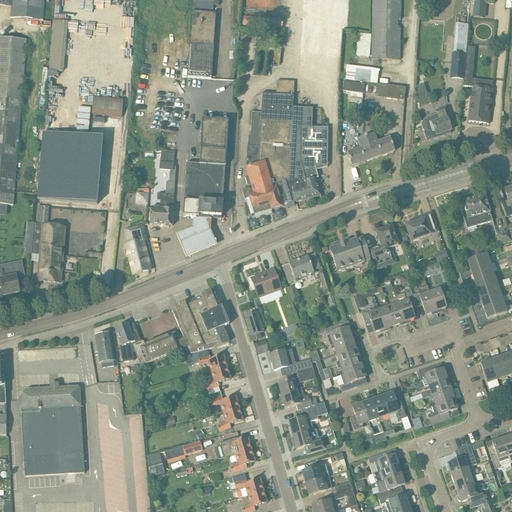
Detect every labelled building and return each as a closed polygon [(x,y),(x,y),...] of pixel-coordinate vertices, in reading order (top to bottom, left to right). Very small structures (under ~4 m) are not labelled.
[(44,0),(11,0),(10,18),(43,21),(44,0)] [(213,0),(193,0),(192,12),(191,12),(187,79),(212,80),(216,13),(212,13),(213,0)] [(372,0),(371,50),(372,60),(400,61),(401,28),(398,28),(398,20),(401,21),(401,0),(372,0)] [(474,0),(473,15),(485,16),(486,4),(494,5),(494,0),(474,0)] [(283,21),(243,17),(243,26),(282,29),(283,21)] [(52,31),(66,32),(67,23),(53,22),(52,31)] [(468,25),(455,24),(453,53),(452,53),(450,79),(463,80),(468,25)] [(26,40),(0,38),(0,205),(13,206),(26,40)] [(467,47),(467,55),(474,56),(475,48),(467,47)] [(355,69),(354,82),(376,85),(376,86),(378,86),(378,85),(377,84),(378,72),(355,69)] [(294,147),(297,108),(293,108),(295,82),(277,81),(276,95),(263,94),(262,114),(252,113),(250,137),(253,137),(252,142),(248,142),(248,147),(247,147),(246,168),(249,176),(245,177),(247,186),(251,185),(252,189),(249,190),(249,188),(242,190),(245,200),(249,198),(253,210),(269,205),(271,210),(283,207),(282,206),(294,202),(290,180),(292,147),(294,147)] [(85,82),(83,92),(97,95),(99,85),(85,82)] [(344,82),(343,92),(364,94),(365,84),(344,82)] [(422,85),(417,87),(419,107),(428,104),(422,85)] [(378,86),(376,86),(374,97),(404,101),(405,90),(378,86)] [(473,91),(469,122),(488,124),(492,93),(493,91),(492,91),(473,88),(473,91)] [(124,99),(94,96),(93,115),(122,118),(124,99)] [(313,109),(297,108),(294,147),(292,147),(290,180),(294,202),(295,202),(296,203),(320,196),(316,179),(318,179),(315,170),(327,166),(327,168),(327,128),(312,127),(313,109)] [(426,141),(422,143),(422,144),(444,136),(444,134),(451,131),(447,119),(449,118),(446,108),(436,112),(437,115),(431,117),(428,118),(425,120),(423,123),(422,126),(423,129),(425,132),(423,133),(426,141)] [(228,121),(203,120),(200,165),(187,164),(184,206),(183,216),(199,218),(199,216),(221,217),(221,219),(222,204),(225,167),(228,121)] [(358,140),(361,149),(366,162),(381,157),(395,152),(391,143),(390,140),(377,144),(374,134),(358,140)] [(42,140),(36,207),(96,212),(100,160),(98,160),(99,145),(42,140)] [(366,162),(361,149),(347,154),(352,167),(366,162)] [(160,163),(159,170),(170,171),(170,175),(175,175),(176,169),(173,164),(174,153),(161,152),(161,158),(160,158),(160,163)] [(151,215),(150,225),(164,226),(166,228),(169,228),(171,226),(172,227),(173,217),(173,209),(174,195),(175,183),(166,182),(165,194),(161,194),(160,208),(151,207),(151,215)] [(511,187),(504,191),(508,202),(502,204),(506,218),(511,216),(511,187)] [(137,193),(136,193),(135,205),(148,206),(149,194),(137,193)] [(493,222),(485,195),(462,202),(465,211),(462,212),(467,230),(493,222)] [(40,226),(47,227),(49,208),(37,207),(36,223),(40,223),(40,226)] [(438,232),(431,213),(423,216),(425,219),(405,226),(411,242),(438,232)] [(54,228),(47,227),(40,226),(40,223),(36,223),(35,223),(34,233),(33,244),(32,252),(32,255),(33,251),(40,252),(38,281),(49,282),(60,283),(65,229),(54,228)] [(147,241),(143,226),(134,229),(137,242),(125,245),(133,275),(151,271),(143,242),(147,241)] [(398,246),(392,227),(376,233),(381,248),(370,251),(375,267),(392,261),(388,250),(398,246)] [(508,230),(496,234),(500,246),(511,243),(511,242),(508,230)] [(26,233),(25,243),(33,244),(34,233),(26,233)] [(366,248),(363,238),(356,241),(356,240),(329,249),(337,272),(363,262),(370,259),(366,248)] [(488,250),(486,246),(474,250),(473,247),(467,249),(469,257),(488,250)] [(446,250),(436,253),(438,263),(449,259),(446,250)] [(467,261),(470,271),(490,264),(487,254),(467,261)] [(315,255),(308,257),(289,264),(282,267),(282,268),(282,267),(288,283),(295,281),(294,280),(313,273),(313,271),(320,269),(315,255)] [(0,266),(0,294),(2,294),(3,296),(19,293),(17,284),(25,282),(21,262),(6,265),(0,266)] [(439,264),(432,266),(435,275),(442,272),(439,264)] [(490,264),(470,271),(474,281),(493,274),(490,264)] [(281,290),(273,270),(264,273),(264,275),(251,280),(258,297),(258,298),(281,290)] [(332,293),(325,271),(318,273),(323,287),(321,287),(324,296),(332,293)] [(386,280),(384,272),(376,274),(379,282),(386,280)] [(493,274),(474,281),(477,290),(497,283),(495,278),(493,274)] [(497,283),(477,290),(480,300),(500,293),(497,283)] [(437,292),(430,294),(437,314),(439,313),(438,311),(446,308),(443,299),(449,297),(444,285),(435,288),(437,292)] [(300,300),(295,286),(287,289),(292,303),(300,300)] [(373,295),(383,292),(382,288),(381,287),(371,291),(373,295)] [(412,295),(417,308),(422,306),(426,315),(433,313),(434,315),(437,314),(430,294),(427,287),(417,290),(418,293),(412,295)] [(205,323),(208,334),(214,348),(229,343),(222,328),(229,325),(214,291),(213,290),(201,295),(201,296),(200,297),(202,299),(194,302),(200,317),(198,318),(201,324),(205,323)] [(417,308),(412,295),(411,290),(403,293),(403,295),(396,297),(398,305),(405,325),(407,324),(406,322),(414,319),(411,310),(417,308)] [(500,293),(480,300),(484,310),(506,302),(503,303),(502,298),(505,297),(503,292),(500,293)] [(359,295),(354,297),(359,310),(364,308),(359,295)] [(171,309),(181,333),(183,337),(188,348),(187,348),(190,355),(214,348),(208,334),(205,323),(201,324),(198,318),(200,317),(194,302),(187,305),(186,303),(171,309)] [(506,302),(484,310),(487,319),(495,317),(507,313),(505,307),(508,306),(506,302)] [(387,304),(394,326),(402,324),(402,326),(405,325),(398,305),(391,307),(390,303),(387,304)] [(394,326),(387,304),(384,305),(385,309),(378,311),(385,332),(388,331),(387,329),(394,326)] [(383,333),(385,332),(378,311),(377,308),(361,314),(365,326),(371,324),(374,333),(382,331),(383,333)] [(263,332),(257,314),(245,318),(250,336),(251,336),(252,342),(261,339),(259,333),(263,332)] [(96,335),(111,332),(110,324),(94,328),(96,335)] [(127,325),(124,326),(122,325),(119,326),(118,328),(116,329),(122,346),(120,347),(122,363),(134,361),(130,343),(136,341),(134,336),(131,336),(127,325)] [(351,339),(349,332),(351,331),(350,328),(341,331),(339,326),(325,331),(327,336),(326,337),(330,347),(351,339)] [(296,327),(289,330),(292,336),(298,334),(296,327)] [(115,361),(110,334),(94,337),(99,363),(101,363),(102,369),(114,367),(113,361),(115,361)] [(136,345),(132,347),(140,366),(145,364),(146,365),(170,355),(171,356),(183,353),(181,350),(187,347),(183,337),(177,339),(175,334),(166,337),(146,345),(146,346),(139,348),(139,349),(137,349),(136,345)] [(334,348),(337,355),(357,348),(356,346),(354,347),(351,339),(330,347),(331,349),(334,348)] [(269,340),(253,345),(257,356),(272,350),(269,340)] [(335,363),(337,366),(358,359),(356,351),(358,351),(357,348),(337,355),(339,361),(335,363)] [(280,353),(270,356),(274,372),(280,370),(282,376),(296,372),(304,370),(302,362),(296,364),(292,350),(280,353)] [(511,375),(511,361),(510,354),(500,357),(507,377),(511,375)] [(212,373),(227,368),(223,356),(211,360),(210,356),(209,356),(209,357),(200,359),(198,359),(199,365),(209,364),(212,373)] [(497,381),(507,377),(500,357),(490,361),(497,381)] [(358,359),(337,366),(338,369),(341,368),(344,375),(364,368),(363,365),(361,366),(358,359)] [(487,384),(497,381),(490,361),(480,364),(483,372),(483,373),(487,384)] [(230,380),(227,368),(212,373),(214,382),(205,385),(208,391),(209,391),(218,387),(218,388),(219,387),(218,384),(230,380)] [(288,382),(278,385),(282,397),(297,393),(295,385),(316,380),(312,368),(304,370),(296,372),(298,379),(294,381),(288,382)] [(364,368),(344,375),(340,376),(343,386),(339,387),(342,393),(358,388),(356,382),(365,379),(363,371),(365,370),(364,368)] [(432,368),(416,373),(419,382),(422,381),(425,388),(429,387),(449,379),(448,377),(446,378),(443,370),(434,374),(432,368)] [(423,400),(429,398),(450,390),(448,383),(450,382),(449,379),(429,387),(431,393),(428,394),(428,395),(427,395),(426,393),(421,395),(423,400)] [(20,392),(26,506),(86,503),(79,389),(20,392)] [(333,390),(330,389),(325,391),(328,398),(335,395),(333,390)] [(431,407),(431,408),(456,399),(455,397),(453,398),(450,390),(429,398),(430,400),(433,399),(435,406),(431,407)] [(303,391),(297,393),(282,397),(282,398),(279,399),(281,406),(284,405),(285,409),(296,406),(298,411),(317,405),(315,399),(310,400),(305,401),(303,391)] [(224,414),(239,409),(236,398),(223,401),(220,392),(210,396),(211,407),(221,405),(224,414)] [(389,416),(390,419),(396,417),(398,421),(407,418),(401,401),(396,404),(392,394),(385,397),(384,394),(381,395),(389,416)] [(379,419),(380,422),(383,421),(382,418),(389,416),(381,395),(379,396),(380,398),(372,401),(379,419)] [(457,402),(456,399),(431,408),(434,414),(430,416),(433,425),(450,419),(448,413),(457,410),(454,402),(457,402)] [(364,401),(362,402),(369,423),(376,420),(377,424),(380,422),(379,419),(372,401),(365,403),(364,401)] [(369,423),(362,402),(359,403),(360,405),(352,408),(356,417),(350,419),(354,431),(363,428),(362,425),(369,423)] [(306,418),(289,423),(293,437),(308,432),(313,431),(310,422),(318,420),(317,417),(327,414),(325,409),(324,405),(324,403),(314,407),(314,408),(311,409),(301,411),(301,412),(304,411),(306,418)] [(243,421),(239,409),(224,414),(226,423),(217,427),(220,433),(230,428),(231,429),(230,425),(243,421)] [(171,419),(165,421),(166,427),(173,425),(171,419)] [(293,438),(291,438),(292,444),(294,444),(296,450),(314,446),(316,453),(313,453),(313,454),(326,450),(323,441),(323,437),(318,439),(316,430),(313,431),(308,432),(293,437),(293,438)] [(201,431),(196,434),(199,439),(204,436),(201,431)] [(386,441),(385,438),(384,433),(374,437),(376,445),(386,441)] [(511,439),(511,436),(501,439),(510,464),(511,463),(511,439)] [(236,455),(251,451),(248,439),(239,441),(238,438),(220,444),(222,449),(215,451),(218,461),(236,455)] [(493,445),(488,447),(495,469),(510,464),(501,439),(492,443),(493,445)] [(203,451),(200,443),(182,449),(184,456),(185,457),(203,451)] [(459,461),(447,465),(451,475),(471,467),(476,466),(471,452),(469,447),(456,451),(459,461)] [(182,448),(165,453),(167,461),(184,456),(182,449),(182,448)] [(251,451),(236,455),(239,464),(229,468),(232,474),(237,472),(247,468),(246,465),(255,463),(251,451)] [(344,460),(342,454),(330,458),(332,464),(344,460)] [(378,473),(398,466),(395,456),(383,460),(381,455),(368,460),(370,465),(375,463),(378,473)] [(158,460),(148,463),(151,477),(162,474),(158,460)] [(378,473),(373,474),(376,484),(401,475),(398,466),(378,473)] [(302,472),(306,484),(323,479),(320,467),(302,472)] [(471,467),(451,475),(454,484),(467,480),(475,477),(471,467)] [(248,496),(263,492),(260,480),(247,484),(245,475),(230,479),(233,490),(237,489),(245,487),(246,489),(240,490),(242,498),(248,496)] [(405,485),(401,475),(376,484),(379,494),(377,494),(379,500),(402,492),(400,487),(405,485)] [(467,480),(454,484),(457,493),(478,486),(475,477),(467,480)] [(329,478),(323,479),(306,484),(309,496),(327,491),(326,491),(332,489),(329,478)] [(363,488),(361,482),(354,484),(356,490),(363,488)] [(334,494),(334,495),(352,490),(350,483),(334,487),(336,494),(334,494)] [(478,486),(457,493),(458,497),(457,499),(458,502),(460,502),(460,503),(467,501),(470,510),(483,505),(487,504),(489,503),(486,494),(481,496),(480,492),(485,490),(483,485),(478,486)] [(352,490),(334,495),(335,500),(346,497),(349,508),(357,506),(354,495),(353,492),(352,490)] [(267,504),(263,492),(248,496),(251,505),(241,509),(242,511),(251,511),(255,511),(254,508),(267,504)] [(385,504),(388,511),(393,511),(409,507),(406,497),(407,496),(404,497),(402,492),(379,500),(381,505),(385,504)] [(11,511),(11,501),(10,501),(6,501),(4,501),(5,506),(3,506),(3,511),(11,511)] [(314,511),(336,511),(338,511),(335,511),(332,511),(329,501),(312,506),(314,511)]
